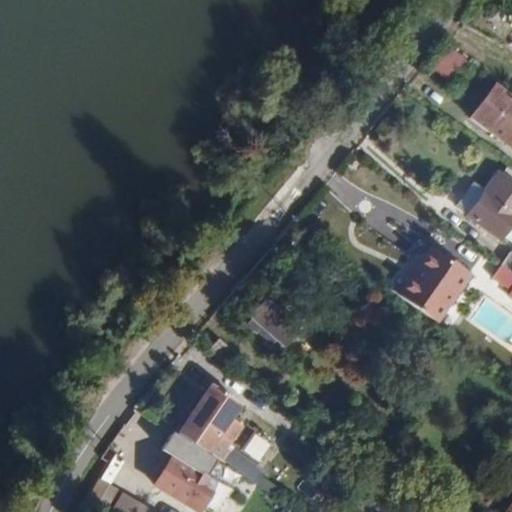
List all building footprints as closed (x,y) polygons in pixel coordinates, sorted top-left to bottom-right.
[(430,69),(448,83),(465,60),(447,47),(430,69)] [(511,97),(494,83),(468,117),(485,131),(489,126),(502,110),(511,117),(511,97)] [(489,126),(511,144),(511,117),(502,110),(489,126)] [(511,184),(503,179),(471,222),(502,246),(511,232),(511,184)] [(511,232),(502,246),(511,252),(511,232)] [(436,253),(423,270),(435,278),(448,261),(436,253)] [(435,278),(414,307),(435,322),(468,276),(448,261),(435,278)] [(250,314),(276,333),(285,339),(300,318),(265,293),(250,314)] [(245,322),(256,330),(258,327),(272,337),(276,333),(250,314),(245,322)] [(206,351),(226,366),(234,355),(215,339),(206,351)] [(210,386),(178,432),(184,436),(204,451),(237,405),(210,386)] [(257,419),(278,435),(289,419),(267,403),(257,419)] [(170,459),(191,471),(174,498),(189,506),(200,487),(195,484),(212,458),(182,440),(170,459)] [(255,482),(263,468),(229,450),(221,464),(255,482)] [(170,459),(154,485),(174,498),(191,471),(170,459)] [(296,511),(244,479),(227,507),(235,511),(296,511)] [(511,511),(511,497),(501,511),(511,511)]
